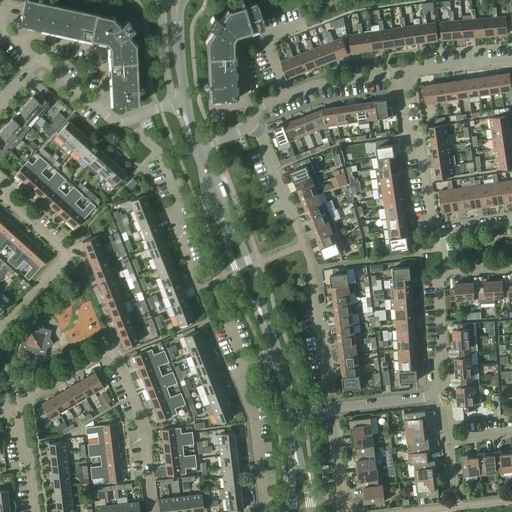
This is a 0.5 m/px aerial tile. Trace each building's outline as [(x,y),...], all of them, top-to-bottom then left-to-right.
[(38,25),(43,3),(29,0),(25,0),(21,21),(38,25)] [(52,28),(57,6),(43,3),(38,25),(52,28)] [(265,25),(258,4),(243,8),(250,30),(265,25)] [(67,31),(72,9),(57,6),(52,28),(67,31)] [(496,7),(494,8),(497,35),(508,34),(506,17),(497,17),(496,7)] [(250,30),(243,8),(229,13),(236,34),(250,30)] [(497,35),(494,8),(492,8),(493,18),(484,18),(486,36),(497,35)] [(81,34),(86,12),(72,9),(67,31),(81,34)] [(475,36),(473,9),(471,10),(471,20),(463,20),(464,37),(475,36)] [(486,36),(484,18),(476,19),(475,9),(473,9),(475,36),(486,36)] [(454,38),(451,11),(449,11),(450,21),(441,22),(442,39),(454,38)] [(464,37),(463,20),(454,21),(453,11),(451,11),(454,38),(464,37)] [(95,37),(100,15),(86,12),(81,34),(95,37)] [(236,34),(229,13),(223,22),(214,16),(210,21),(234,37),(236,34)] [(427,41),(423,14),(421,15),(423,24),(414,26),(417,43),(427,41)] [(439,39),(436,22),(427,24),(426,14),(423,14),(427,41),(439,39)] [(108,40),(113,18),(100,15),(95,37),(108,40)] [(406,44),(402,17),(400,18),(401,28),(393,29),(395,46),(406,44)] [(417,43),(414,26),(406,27),(404,17),(402,17),(406,44),(417,43)] [(110,43),(132,24),(128,20),(120,27),(113,18),(108,40),(110,43)] [(395,46),(393,29),(384,30),(383,20),(381,21),(385,47),(395,46)] [(234,37),(210,21),(207,26),(216,32),(209,41),(232,40),(234,37)] [(385,47),(381,21),(379,21),(380,31),(371,32),(374,49),(385,47)] [(374,49),(371,32),(363,33),(362,23),(359,24),(363,51),(374,49)] [(136,29),(132,24),(110,43),(112,45),(112,46),(135,45),(128,36),(136,29)] [(363,51),(359,24),(357,24),(359,34),(350,35),(352,52),(363,51)] [(330,32),(328,33),(338,58),(349,54),(342,38),(334,41),(330,32)] [(338,58),(328,33),(326,33),(330,43),(322,46),(328,62),(338,58)] [(233,53),(232,40),(209,41),(210,54),(233,53)] [(318,66),(308,40),(306,41),(310,51),(302,54),(308,70),(318,66)] [(328,62),(322,46),(314,49),(310,40),(308,40),(318,66),(328,62)] [(136,63),(135,45),(112,46),(113,64),(136,63)] [(298,74),(288,48),(286,49),(290,59),(281,62),(288,78),(298,74)] [(308,70),(302,54),(294,57),(290,48),(288,48),(298,74),(308,70)] [(233,68),(233,53),(210,54),(211,68),(233,68)] [(136,78),(136,63),(113,64),(114,79),(136,78)] [(234,84),(233,68),(211,68),(211,85),(234,84)] [(511,88),(510,73),(499,75),(502,92),(511,90),(511,88)] [(502,92),(499,75),(489,76),(492,94),(502,92)] [(492,94),(489,76),(478,78),(481,95),(492,94)] [(137,91),(136,78),(114,79),(115,92),(137,91)] [(481,95),(478,78),(467,79),(469,97),(481,95)] [(469,97),(467,79),(456,81),(459,98),(469,97)] [(459,98),(456,81),(445,83),(448,100),(459,98)] [(448,100),(445,83),(435,84),(437,102),(448,100)] [(235,99),(234,84),(211,85),(212,100),(235,99)] [(437,102),(435,84),(423,86),(426,103),(437,102)] [(138,104),(137,91),(115,92),(115,105),(138,104)] [(41,116),(51,105),(41,96),(37,100),(33,96),(26,104),(41,116)] [(387,99),(376,101),(379,118),(385,117),(385,120),(391,120),(390,116),(393,116),(392,107),(388,108),(387,99)] [(379,118),(376,101),(366,103),(368,120),(379,118)] [(368,120),(366,103),(356,104),(358,121),(359,125),(369,124),(368,120)] [(31,128),(41,116),(26,104),(20,111),(23,115),(20,118),(31,128)] [(358,121),(356,104),(346,106),(348,123),(358,121)] [(348,123),(346,106),(335,107),(338,124),(348,123)] [(338,124),(335,107),(323,109),(328,126),(338,124)] [(328,126),(323,109),(312,113),(318,129),(328,126)] [(46,127),(53,133),(67,117),(60,111),(46,127)] [(318,129),(312,113),(303,117),(309,133),(318,129)] [(509,126),(507,116),(490,118),(491,129),(509,126)] [(309,133),(303,117),(293,121),(300,137),(309,133)] [(20,139),(31,128),(20,118),(17,122),(13,119),(6,126),(20,139)] [(65,143),(77,129),(69,121),(56,135),(65,143)] [(300,137),(293,121),(284,125),(290,141),(300,137)] [(449,136),(447,124),(429,127),(431,139),(449,136)] [(290,141),(284,125),(274,129),(277,136),(273,138),(276,146),(290,141)] [(10,150),(20,139),(6,126),(0,133),(3,137),(0,141),(10,150)] [(510,137),(509,126),(491,129),(493,140),(510,137)] [(73,150),(85,136),(77,129),(65,143),(73,150)] [(81,157),(93,143),(85,136),(73,150),(81,157)] [(450,146),(449,136),(431,139),(433,149),(450,146)] [(511,147),(510,137),(493,140),(494,150),(511,147)] [(389,145),(388,139),(376,141),(378,158),(395,155),(393,145),(389,145)] [(10,150),(0,141),(0,140),(0,161),(10,150)] [(89,164),(101,150),(93,143),(81,157),(89,164)] [(452,156),(450,146),(433,149),(434,159),(452,156)] [(511,157),(511,148),(511,147),(494,150),(496,160),(511,157)] [(97,172),(109,158),(101,150),(89,164),(97,172)] [(21,158),(25,162),(29,157),(25,153),(21,158)] [(380,168),(397,165),(395,155),(378,158),(380,168)] [(24,183),(44,160),(40,156),(32,164),(28,160),(15,175),(24,183)] [(453,167),(452,156),(434,159),(436,169),(453,167)] [(511,167),(511,157),(496,160),(497,170),(511,167)] [(105,179),(117,165),(109,158),(97,172),(105,179)] [(315,173),(309,158),(293,165),(295,170),(291,172),(295,182),(311,175),(315,173)] [(32,190),(45,176),(41,172),(49,164),(44,160),(24,183),(32,190)] [(126,172),(117,165),(105,179),(113,187),(126,172)] [(398,175),(397,165),(380,168),(375,168),(377,178),(398,175)] [(455,176),(453,167),(436,169),(437,178),(455,176)] [(41,198),(61,175),(57,171),(49,179),(45,176),(32,190),(41,198)] [(348,183),(345,173),(341,174),(337,176),(339,186),(348,183)] [(499,205),(495,174),(492,174),(494,183),(485,185),(488,207),(499,205)] [(510,203),(507,181),(498,183),(497,174),(495,174),(499,205),(510,203)] [(49,206),(62,191),(58,188),(66,179),(61,175),(41,198),(49,206)] [(299,191),(315,185),(311,175),(295,182),(299,191)] [(400,185),(398,175),(377,178),(378,189),(400,185)] [(477,208),(472,177),(470,178),(471,187),(462,188),(465,210),(477,208)] [(488,207),(485,185),(476,186),(474,177),(472,177),(477,208),(488,207)] [(137,183),(133,179),(127,186),(131,190),(137,183)] [(465,210),(462,188),(453,189),(452,180),(450,181),(454,212),(465,210)] [(454,212),(450,181),(447,181),(449,190),(439,191),(440,199),(439,199),(440,206),(441,206),(442,213),(454,212)] [(318,194),(315,185),(299,191),(302,201),(318,194)] [(400,185),(378,189),(377,189),(379,199),(384,198),(401,196),(400,185)] [(58,213),(78,190),(74,186),(66,195),(62,191),(49,206),(58,213)] [(66,221),(79,206),(75,203),(83,195),(78,190),(58,213),(66,221)] [(322,204),(318,194),(302,201),(306,210),(322,204)] [(130,201),(134,211),(149,205),(146,195),(130,201)] [(403,206),(401,196),(384,198),(386,208),(403,206)] [(75,229),(96,206),(91,202),(83,210),(79,206),(66,221),(75,229)] [(310,220),(330,212),(326,202),(322,204),(306,210),(310,220)] [(153,214),(149,205),(134,211),(138,220),(153,214)] [(404,216),(403,206),(386,208),(387,218),(404,216)] [(330,211),(330,212),(310,220),(314,229),(334,221),(330,211)] [(157,224),(153,214),(138,220),(142,231),(157,224)] [(406,226),(404,216),(387,218),(389,229),(406,226)] [(0,243),(15,226),(7,219),(0,226),(0,243)] [(317,239),(337,231),(338,230),(334,221),(314,229),(317,239)] [(161,233),(157,224),(142,231),(145,239),(161,233)] [(11,248),(24,234),(15,226),(0,243),(0,252),(7,245),(11,248)] [(407,236),(406,226),(389,229),(390,239),(407,236)] [(341,240),(337,231),(317,239),(321,248),(341,240)] [(165,243),(161,233),(145,239),(149,249),(165,243)] [(12,264),(32,242),(24,234),(11,248),(15,252),(7,260),(12,264)] [(97,236),(82,242),(86,251),(101,245),(97,236)] [(409,251),(407,236),(390,239),(392,249),(399,248),(400,252),(409,251)] [(347,254),(341,240),(321,248),(325,258),(333,255),(334,259),(347,254)] [(28,264),(41,249),(32,242),(12,264),(16,269),(24,260),(28,264)] [(168,253),(165,243),(149,249),(153,259),(168,253)] [(105,255),(101,245),(86,251),(90,261),(105,255)] [(29,280),(50,257),(41,249),(28,264),(32,267),(24,276),(29,280)] [(157,268),(172,262),(168,253),(153,259),(157,268)] [(94,271),(109,265),(105,255),(90,261),(94,271)] [(160,277),(176,271),(172,262),(157,268),(160,277)] [(411,277),(410,263),(400,263),(400,267),(393,268),(394,279),(411,277)] [(113,275),(109,265),(94,271),(97,281),(113,275)] [(331,275),(332,286),(349,284),(347,269),(339,270),(339,272),(339,274),(333,275),(331,275)] [(164,286),(179,280),(176,271),(160,277),(164,286)] [(116,283),(113,275),(97,281),(101,290),(116,283)] [(412,288),(411,277),(394,279),(390,279),(391,289),(395,289),(412,288)] [(183,290),(179,280),(164,286),(168,296),(183,290)] [(509,297),(508,285),(503,285),(503,280),(493,281),(494,298),(509,297)] [(494,298),(493,281),(484,282),(484,287),(479,287),(480,299),(480,304),(495,303),(494,298)] [(480,299),(479,287),(475,287),(474,282),(465,283),(466,300),(480,299)] [(120,293),(116,283),(101,290),(105,299),(120,293)] [(466,300),(465,283),(455,283),(456,288),(450,289),(451,301),(466,300)] [(350,294),(349,284),(332,286),(333,296),(350,294)] [(412,298),(412,288),(395,289),(395,299),(412,298)] [(187,300),(183,290),(168,296),(172,307),(187,300)] [(0,312),(11,300),(3,292),(0,295),(0,312)] [(109,309),(124,303),(120,293),(105,299),(109,309)] [(351,304),(350,294),(333,296),(334,306),(351,304)] [(413,308),(412,298),(395,299),(390,299),(391,309),(396,309),(413,308)] [(191,310),(187,300),(172,307),(176,316),(191,310)] [(128,313),(124,303),(109,309),(113,319),(128,313)] [(353,314),(351,304),(334,306),(336,316),(353,314)] [(41,317),(45,312),(37,305),(26,318),(32,323),(35,319),(37,320),(41,316),(41,317)] [(414,318),(413,308),(396,309),(397,319),(414,318)] [(195,319),(191,310),(176,316),(179,325),(195,319)] [(132,323),(128,313),(113,319),(116,329),(132,323)] [(354,324),(353,314),(336,316),(337,326),(354,324)] [(414,328),(414,318),(397,319),(397,330),(414,328)] [(33,325),(26,323),(24,331),(17,335),(21,341),(19,349),(45,356),(47,348),(54,344),(50,337),(52,330),(44,328),(40,321),(33,325)] [(476,337),(475,322),(458,324),(458,329),(453,329),(454,339),(471,338),(476,337)] [(120,339),(136,333),(132,323),(116,329),(120,339)] [(355,334),(354,324),(337,326),(338,336),(355,334)] [(415,339),(414,328),(397,330),(398,340),(415,339)] [(188,346),(203,340),(199,330),(184,336),(188,346)] [(139,341),(136,333),(120,339),(124,347),(139,341)] [(356,345),(355,334),(338,336),(339,347),(356,345)] [(476,337),(471,338),(454,339),(454,348),(459,348),(460,353),(472,352),(477,352),(476,337)] [(416,349),(415,339),(398,340),(399,350),(416,349)] [(207,350),(203,340),(188,346),(192,356),(207,350)] [(340,357),(358,355),(356,345),(339,347),(340,357)] [(138,367),(166,356),(164,350),(154,354),(152,349),(134,356),(138,367)] [(417,359),(416,349),(399,350),(399,360),(417,359)] [(211,360),(207,350),(192,356),(195,366),(211,360)] [(473,366),(472,352),(460,353),(460,358),(455,358),(456,367),(473,366)] [(359,365),(358,355),(340,357),(342,367),(359,365)] [(142,378),(160,371),(158,366),(169,362),(166,356),(138,367),(142,378)] [(417,369),(417,359),(399,360),(400,370),(417,369)] [(214,369),(211,360),(195,366),(199,375),(214,369)] [(360,375),(359,365),(342,367),(343,377),(360,375)] [(474,380),(473,366),(456,367),(456,377),(461,377),(461,382),(480,380),(474,380)] [(218,379),(214,369),(199,375),(203,385),(218,379)] [(418,380),(417,369),(400,370),(401,385),(410,384),(410,380),(418,380)] [(146,388),(175,377),(173,371),(162,376),(160,371),(142,378),(146,388)] [(95,372),(86,377),(95,392),(103,386),(95,372)] [(362,390),(360,375),(343,377),(344,388),(352,387),(353,391),(362,390)] [(95,392),(86,377),(77,383),(86,397),(95,392)] [(167,387),(177,383),(175,377),(146,388),(150,399),(169,392),(167,387)] [(222,389),(218,379),(203,385),(207,395),(222,389)] [(481,395),(480,380),(461,382),(462,386),(457,387),(457,396),(481,395)] [(86,397),(77,383),(68,388),(77,402),(86,397)] [(77,402),(68,388),(59,393),(68,407),(77,402)] [(226,398),(222,389),(207,395),(210,404),(226,398)] [(155,410),(183,398),(181,393),(171,397),(169,392),(150,399),(155,410)] [(68,407),(59,393),(51,398),(59,413),(68,407)] [(481,404),(481,395),(457,396),(458,406),(463,405),(463,411),(476,410),(475,404),(481,404)] [(59,413),(51,398),(41,404),(50,418),(59,413)] [(175,408),(186,404),(183,398),(155,410),(159,421),(177,414),(175,408)] [(229,407),(226,398),(210,404),(214,413),(229,407)] [(233,417),(229,407),(214,413),(218,423),(233,417)] [(404,413),(406,430),(427,428),(426,418),(425,411),(404,413)] [(352,427),(353,437),(373,434),(371,417),(350,420),(351,427),(352,427)] [(117,435),(116,424),(85,427),(86,434),(97,433),(98,438),(117,435)] [(193,438),(192,432),(181,433),(181,428),(161,430),(163,442),(193,438)] [(428,438),(427,428),(406,430),(408,447),(430,445),(429,438),(428,438)] [(234,432),(218,434),(219,445),(238,443),(237,438),(234,438),(234,432)] [(375,451),(373,434),(353,437),(354,447),(353,447),(354,454),(375,451)] [(119,447),(117,435),(98,438),(99,443),(88,444),(88,450),(119,447)] [(183,445),(194,444),(193,438),(163,442),(164,453),(183,451),(183,445)] [(66,453),(65,441),(49,443),(50,449),(47,450),(47,455),(66,453)] [(238,448),(238,443),(219,445),(220,456),(236,454),(236,448),(238,448)] [(430,451),(430,445),(408,447),(410,464),(414,464),(431,461),(430,451)] [(120,458),(119,447),(88,450),(89,457),(100,455),(101,460),(120,458)] [(511,470),(511,455),(511,450),(502,451),(502,450),(495,451),(495,452),(497,472),(511,470)] [(165,464),(196,461),(195,454),(184,456),(183,451),(164,453),(165,464)] [(377,468),(375,451),(354,454),(355,460),(356,460),(357,470),(377,468)] [(497,472),(495,452),(485,453),(485,452),(478,453),(478,454),(481,474),(497,472)] [(67,463),(66,453),(47,455),(48,460),(51,460),(51,465),(67,463)] [(237,460),(236,454),(220,456),(222,467),(240,465),(240,459),(237,460)] [(481,474),(478,454),(468,455),(468,454),(461,455),(464,476),(481,474)] [(122,469),(120,458),(101,460),(101,466),(90,467),(91,473),(122,469)] [(435,460),(431,461),(414,464),(416,480),(437,478),(436,467),(435,460)] [(185,468),(197,467),(196,461),(165,464),(167,476),(186,474),(185,468)] [(69,474),(67,463),(51,465),(52,471),(49,471),(50,476),(69,474)] [(241,470),(240,465),(222,467),(223,477),(239,476),(238,470),(241,470)] [(379,484),(377,468),(357,470),(358,480),(357,480),(358,488),(363,487),(379,484)] [(123,481),(122,469),(91,473),(92,479),(103,478),(104,484),(123,481)] [(70,485),(69,474),(50,476),(51,481),(53,481),(54,487),(70,485)] [(240,481),(239,476),(223,477),(224,488),(243,486),(242,481),(240,481)] [(438,488),(437,478),(416,480),(418,497),(439,494),(439,487),(438,488)] [(383,484),(379,484),(363,487),(364,496),(363,497),(364,503),(385,501),(383,484)] [(71,496),(70,485),(54,487),(55,492),(52,493),(53,498),(71,496)] [(243,491),(243,486),(224,488),(225,499),(241,497),(241,491),(243,491)] [(0,490),(0,501),(8,501),(7,489),(0,490)] [(204,510),(202,494),(191,495),(192,511),(197,511),(198,511),(204,510)] [(192,511),(191,495),(180,497),(181,511),(192,511)] [(72,506),(71,496),(53,498),(53,503),(56,502),(56,508),(72,506)] [(181,511),(180,497),(169,498),(170,511),(181,511)] [(242,503),(241,497),(225,499),(227,510),(245,508),(245,502),(242,503)] [(170,511),(169,498),(158,499),(159,511),(170,511)] [(0,511),(10,511),(8,501),(0,501),(0,511)] [(139,511),(139,502),(128,503),(128,511),(139,511)] [(128,511),(128,503),(117,504),(117,511),(128,511)]
